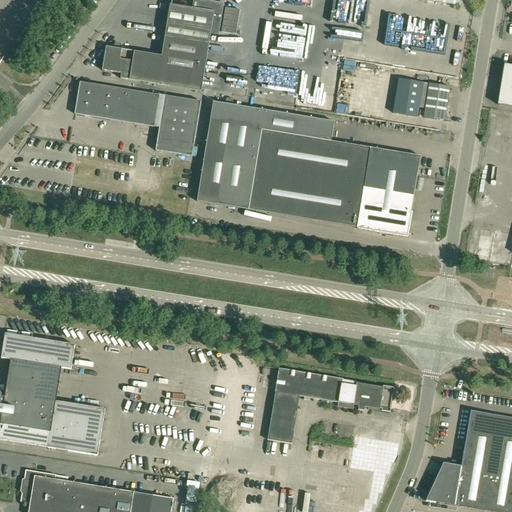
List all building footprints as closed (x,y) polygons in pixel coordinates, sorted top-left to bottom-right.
[(224,4),(213,2),(213,0),(193,0),(192,9),(170,5),(162,57),(135,52),(106,47),(102,71),(121,74),(120,79),(202,92),(211,34),(219,36),(224,4)] [(240,11),(225,8),(222,32),(236,35),(240,11)] [(501,89),(498,106),(511,107),(511,66),(505,65),(502,81),(500,81),(499,89),(501,89)] [(399,79),(393,114),(418,118),(419,109),(425,110),(429,84),(399,79)] [(80,82),(75,114),(154,127),(160,128),(165,96),(160,95),(80,82)] [(425,110),(424,118),(444,121),(450,87),(429,84),(425,110)] [(160,128),(156,151),(192,158),(201,102),(165,96),(160,128)] [(213,102),(197,202),(288,217),(387,233),(386,235),(393,236),(393,234),(407,236),(410,216),(411,216),(412,216),(413,212),(411,211),(420,157),(331,142),(334,122),(213,102)] [(56,401),(61,368),(71,369),(75,345),(6,334),(2,358),(11,359),(6,394),(0,393),(0,426),(0,427),(0,429),(0,440),(98,456),(105,409),(56,401)] [(390,413),(394,388),(279,369),(267,440),(292,444),(300,397),(339,403),(338,407),(364,411),(365,409),(390,413)] [(462,467),(444,464),(426,502),(488,511),(511,511),(511,418),(471,412),(462,467)] [(171,511),(174,499),(134,493),(55,480),(56,476),(26,471),(21,502),(30,504),(28,511),(171,511)]
